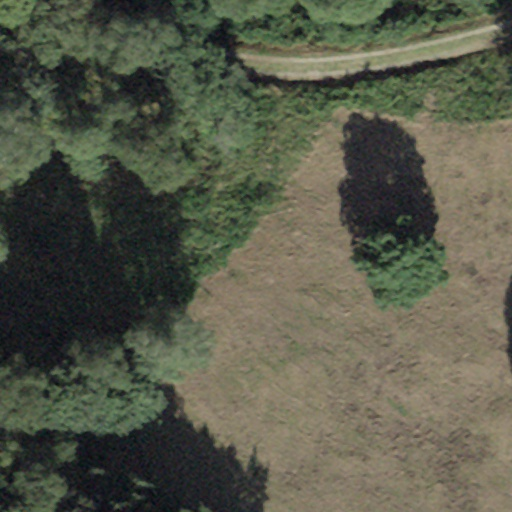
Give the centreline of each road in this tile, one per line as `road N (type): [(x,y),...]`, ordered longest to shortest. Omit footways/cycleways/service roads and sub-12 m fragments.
road 1 (track): [(31,0),(236,66),(319,67),(432,51),(511,28)]
road 2 (track): [(108,511),(0,431)]
